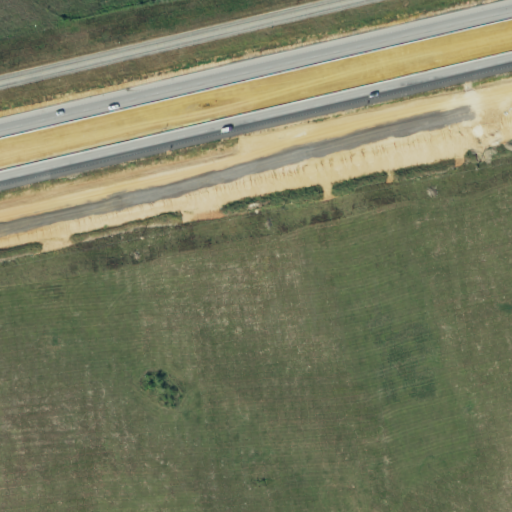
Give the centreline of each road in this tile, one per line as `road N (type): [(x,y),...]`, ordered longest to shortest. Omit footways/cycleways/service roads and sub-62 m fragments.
road 1 (motorway): [(511,9),(0,129)]
road 2 (motorway): [(0,173),(511,53)]
road 3 (tertiary): [(0,220),(511,103)]
road 4 (motorway): [(0,188),(511,100)]
road 5 (tertiary): [(351,0),(0,82)]
